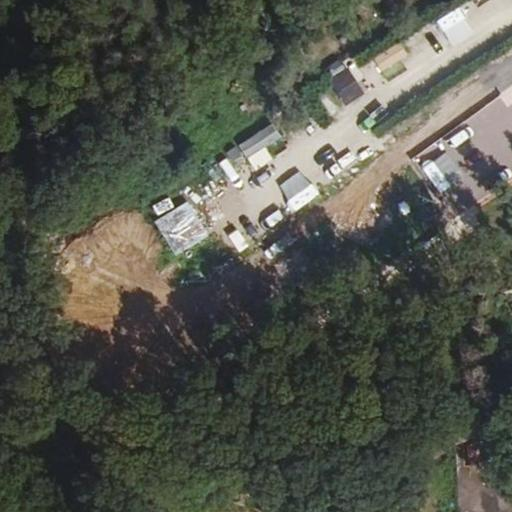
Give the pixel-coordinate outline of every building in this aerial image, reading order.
[(412,64),(401,44),(375,59),(386,79),(412,64)] [(350,69),(332,82),(347,104),(366,91),(350,69)] [(309,90),(327,117),(345,105),(328,78),(309,90)] [(243,155),(257,176),(275,163),(261,143),(243,155)] [(377,145),(352,161),(360,174),(386,158),(377,145)] [(185,207),(158,229),(183,260),(210,238),(185,207)] [(221,253),(212,249),(203,267),(212,271),(221,253)]
